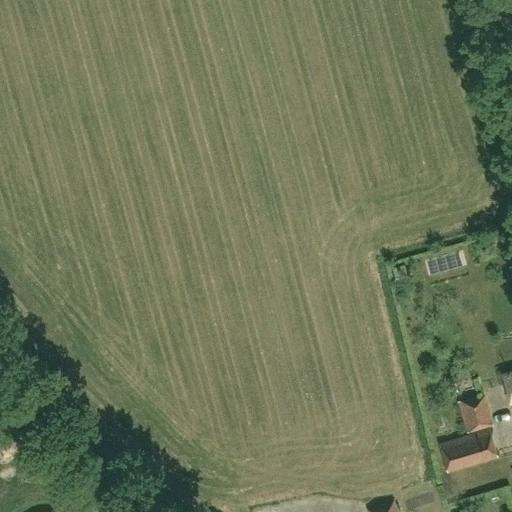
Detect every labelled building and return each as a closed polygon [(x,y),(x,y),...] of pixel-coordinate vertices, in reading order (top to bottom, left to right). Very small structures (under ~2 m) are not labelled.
[(409,275),(406,264),(393,267),(396,278),(409,275)] [(511,368),(501,370),(503,384),(511,382),(511,368)] [(490,428),(441,441),(448,468),(498,455),(490,428)] [(406,501),(420,503),(422,490),(407,489),(406,501)] [(398,511),(395,499),(370,507),(371,511),(398,511)]
